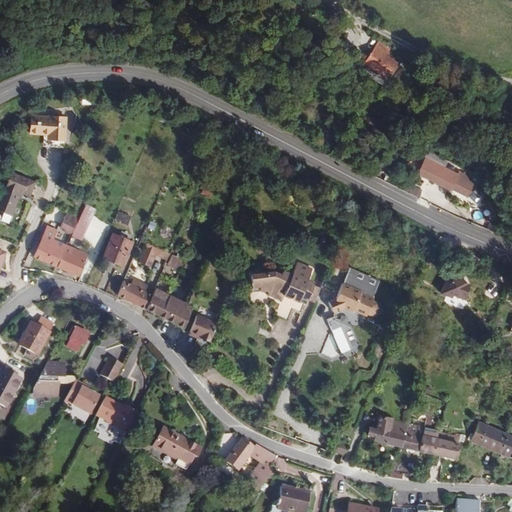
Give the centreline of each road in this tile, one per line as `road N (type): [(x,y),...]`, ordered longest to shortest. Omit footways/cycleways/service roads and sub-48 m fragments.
road 1 (residential): [(511,492),(395,483),(265,442),(221,412),(146,328),(84,292),(36,290),(0,319)]
road 2 (secondary): [(0,95),(63,74),(163,81),(511,255)]
road 3 (residential): [(328,0),(445,65),(511,82)]
